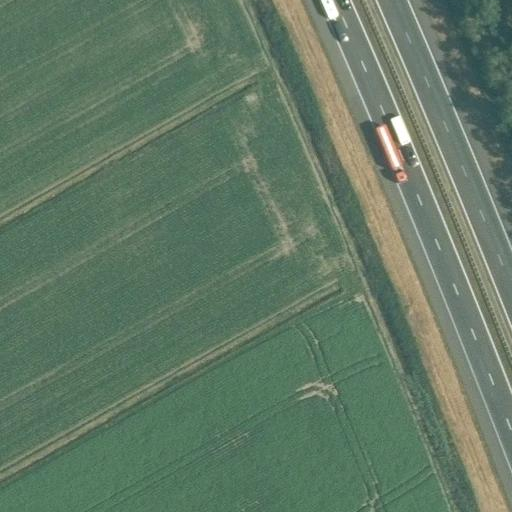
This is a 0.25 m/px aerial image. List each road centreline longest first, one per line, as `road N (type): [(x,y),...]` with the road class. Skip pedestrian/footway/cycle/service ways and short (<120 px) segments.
road 1 (motorway): [(332,0),(511,437)]
road 2 (motorway): [(511,294),(390,0)]
